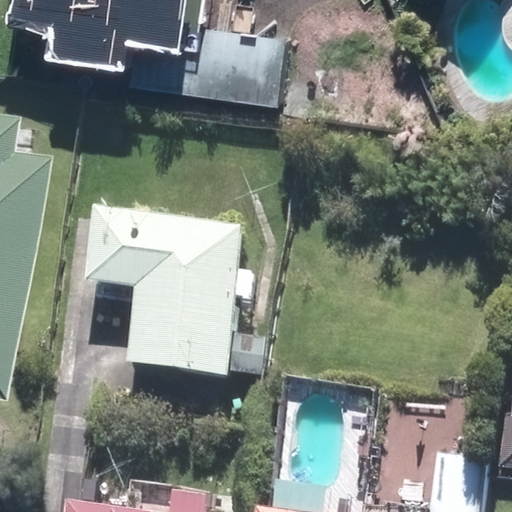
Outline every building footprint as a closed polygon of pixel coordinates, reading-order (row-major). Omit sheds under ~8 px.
[(62,26),(59,54),(124,60),(141,62),(138,85),(282,106),(290,48),(213,38),(196,36),(200,0),(18,0),(16,21),(62,26)] [(0,321),(23,157),(0,154),(0,321)] [(143,374),(240,384),(240,377),(269,381),(272,345),(244,342),(247,306),(260,308),(263,281),(251,280),(256,238),(110,222),(103,292),(151,297),(143,374)] [(486,455),(486,427),(454,427),(455,455),(486,455)] [(483,511),(488,467),(441,462),(434,511),(483,511)] [(80,511),(79,511),(217,511),(218,507),(187,503),(185,511),(80,511)]
